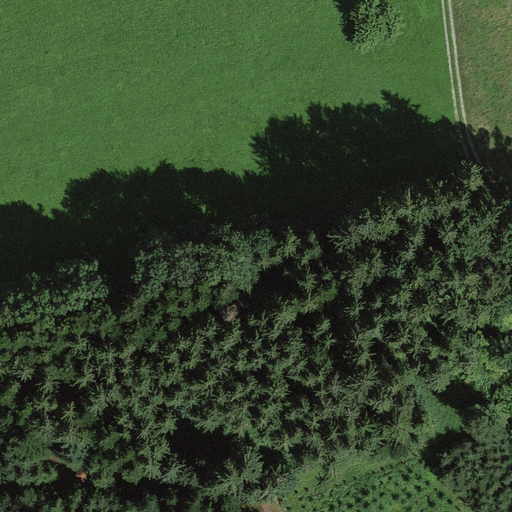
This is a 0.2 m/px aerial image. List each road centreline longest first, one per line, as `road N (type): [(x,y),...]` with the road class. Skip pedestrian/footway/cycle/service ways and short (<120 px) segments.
road 1 (track): [(0,481),(281,484),(345,475),(402,456),(511,396)]
road 2 (track): [(511,182),(474,149),(461,116),(447,0)]
